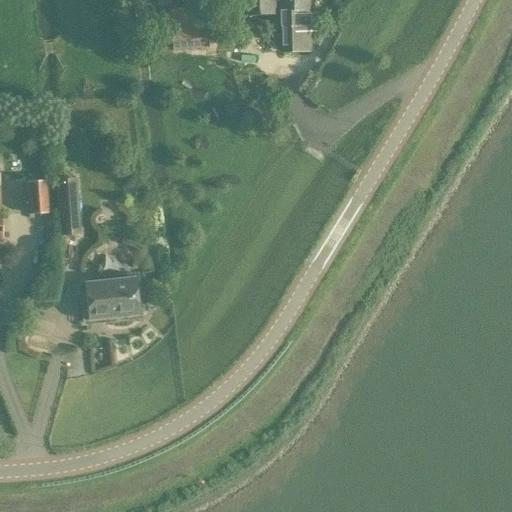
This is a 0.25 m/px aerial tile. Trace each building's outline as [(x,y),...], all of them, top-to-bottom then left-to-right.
[(141,0),(143,8),(171,4),(170,0),(141,0)] [(284,51),(311,50),(310,30),(319,30),(319,10),(310,11),(309,0),(247,0),(248,15),(277,14),(276,1),(282,1),(284,51)] [(175,51),(223,47),(221,26),(210,27),(209,10),(173,13),(175,51)] [(60,235),(64,234),(78,233),(74,180),(56,181),(60,235)] [(27,183),(29,214),(48,212),(46,181),(27,183)] [(88,321),(138,316),(134,278),(84,283),(88,321)]
